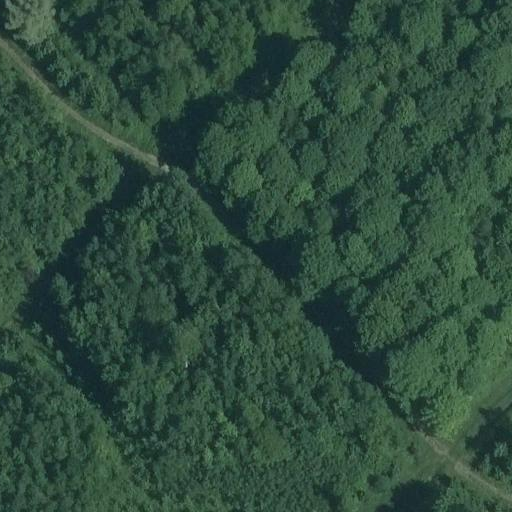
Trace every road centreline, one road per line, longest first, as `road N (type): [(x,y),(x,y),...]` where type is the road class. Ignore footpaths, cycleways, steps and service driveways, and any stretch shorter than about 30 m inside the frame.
road 1 (track): [(0,37),(350,388),(511,507)]
road 2 (track): [(371,0),(159,196)]
